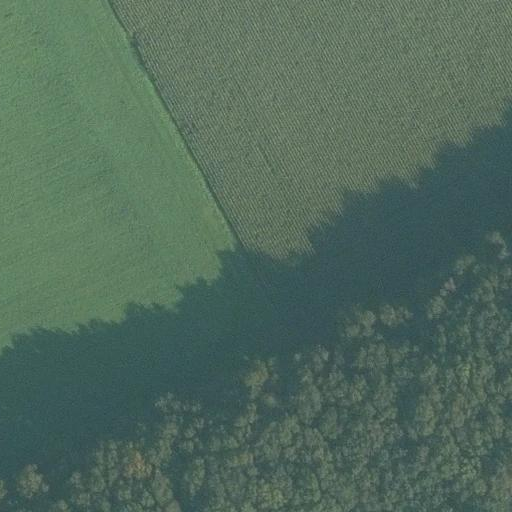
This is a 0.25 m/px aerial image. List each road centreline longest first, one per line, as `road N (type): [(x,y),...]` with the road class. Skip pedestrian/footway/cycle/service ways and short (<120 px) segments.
road 1 (track): [(296,365),(0,495)]
road 2 (track): [(511,251),(296,365)]
